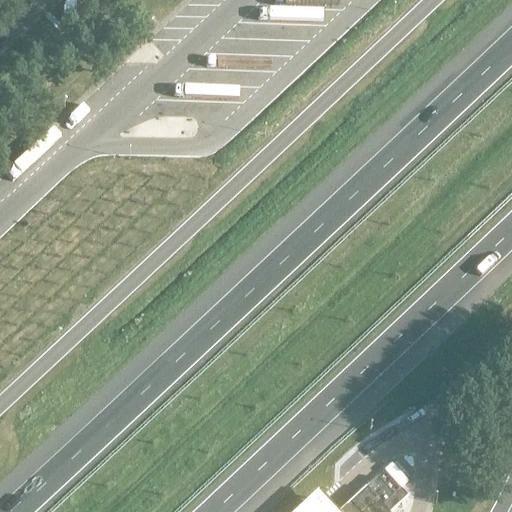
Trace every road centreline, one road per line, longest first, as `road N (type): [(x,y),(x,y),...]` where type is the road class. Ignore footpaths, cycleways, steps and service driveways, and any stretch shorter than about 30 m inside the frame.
road 1 (motorway): [(511,48),(15,511)]
road 2 (motorway): [(217,511),(511,231)]
